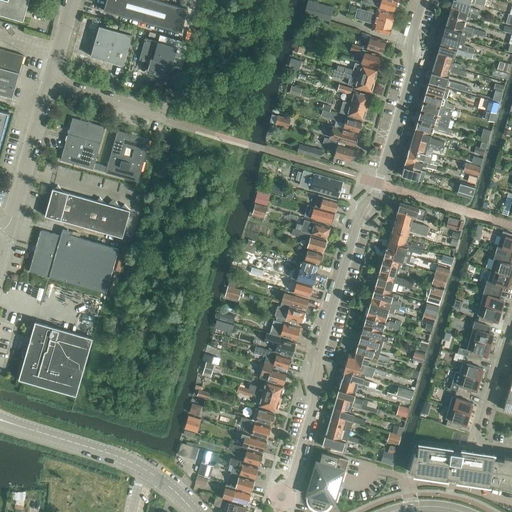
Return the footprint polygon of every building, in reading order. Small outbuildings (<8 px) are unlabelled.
[(0,0),(0,13),(20,20),(23,20),(24,19),(29,0),(0,0)] [(106,0),(104,10),(112,12),(182,32),(188,9),(157,0),(106,0)] [(361,0),(361,2),(394,11),(397,0),(361,0)] [(469,7),(470,3),(470,2),(462,0),(453,0),(451,7),(478,15),(479,15),(480,10),(469,7)] [(305,15),(315,17),(314,18),(330,22),(334,7),(318,3),(318,4),(308,1),(305,15)] [(465,21),(466,17),(477,19),(478,15),(451,7),(449,16),(465,21)] [(388,34),(391,28),(392,23),(391,21),(391,20),(393,19),(394,15),(393,14),(393,13),(377,9),(376,13),(358,8),(355,18),(373,23),(371,29),(388,34)] [(449,16),(446,25),(472,33),(485,37),(486,32),(463,26),(465,21),(449,16)] [(465,41),(466,36),(471,37),(472,33),(446,25),(444,35),(465,41)] [(91,56),(112,62),(124,65),(132,37),(100,28),(91,56)] [(73,60),(81,62),(90,32),(82,29),(73,60)] [(369,40),(367,48),(382,52),(382,51),(383,51),(385,47),(384,46),(385,41),(370,36),(370,35),(362,32),(360,38),(369,40)] [(444,35),(441,44),(473,53),(474,49),(464,46),(465,41),(444,35)] [(139,59),(141,60),(150,63),(148,72),(168,78),(172,65),(181,68),(187,49),(146,37),(139,59)] [(351,50),(359,53),(361,47),(352,44),(351,50)] [(454,58),(456,53),(472,58),(473,53),(441,44),(438,53),(454,58)] [(0,93),(12,97),(24,55),(0,48),(0,93)] [(364,55),(361,62),(378,67),(378,65),(379,65),(380,62),(379,61),(381,55),(363,49),(361,54),(364,55)] [(438,53),(436,62),(462,70),(463,65),(453,62),(454,58),(438,53)] [(291,57),(288,67),(298,71),(301,60),(299,59),(291,57)] [(465,76),(466,71),(462,70),(436,62),(433,71),(449,76),(450,72),(465,76)] [(339,66),(338,70),(374,80),(375,75),(377,75),(378,71),(377,70),(377,69),(356,63),(354,70),(346,67),(346,68),(339,66)] [(343,76),(350,78),(348,84),(356,87),(371,91),(371,90),(373,89),(373,87),(372,85),(374,80),(338,70),(335,69),(333,76),(342,79),(343,76)] [(506,79),(508,73),(496,69),(494,75),(506,79)] [(433,71),(430,81),(430,82),(446,87),(446,86),(460,90),(462,84),(448,81),(449,76),(433,71)] [(430,83),(427,92),(446,98),(449,89),(430,83)] [(503,85),(495,83),(493,89),(501,92),(503,85)] [(353,96),(351,102),(351,103),(366,107),(367,105),(368,105),(369,101),(368,101),(370,95),(352,90),(352,88),(339,84),(337,90),(351,94),(350,95),(353,96)] [(172,100),(175,90),(165,87),(162,100),(171,103),(172,100)] [(454,106),(448,104),(446,100),(446,98),(427,92),(424,102),(451,109),(451,110),(453,110),(454,106)] [(366,107),(351,103),(343,100),(340,112),(363,119),(364,113),(366,112),(366,110),(366,109),(366,107)] [(487,108),(497,111),(499,104),(489,101),(487,108)] [(439,110),(441,111),(449,113),(451,110),(451,109),(424,102),(421,111),(437,115),(439,110)] [(494,122),(496,113),(485,109),(482,118),(494,122)] [(362,121),(344,116),(339,114),(329,111),(323,110),(321,116),(337,121),(344,123),(343,127),(358,131),(359,130),(360,130),(361,127),(360,125),(362,121)] [(421,111),(419,120),(448,128),(449,124),(439,121),(440,116),(437,115),(421,111)] [(0,112),(0,143),(8,115),(0,112)] [(275,123),(288,127),(291,119),(278,115),(275,123)] [(150,139),(117,130),(107,166),(95,163),(105,127),(73,117),(61,160),(93,169),(94,168),(106,171),(106,172),(138,181),(150,139)] [(432,134),(433,130),(451,135),(452,130),(448,128),(419,120),(416,129),(432,134)] [(329,137),(339,140),(355,144),(355,143),(357,143),(357,140),(356,138),(358,134),(342,129),(329,125),(328,130),(331,131),(329,137)] [(483,128),(480,138),(488,140),(491,131),(483,128)] [(413,139),(439,146),(443,147),(444,142),(431,138),(432,134),(416,129),(413,139)] [(345,143),(324,137),(323,143),(337,147),(334,155),(351,160),(354,149),(344,146),(345,143)] [(437,151),(439,146),(413,139),(411,148),(427,152),(428,148),(437,151)] [(164,143),(162,150),(169,152),(171,145),(164,143)] [(299,144),(297,149),(297,151),(319,158),(321,150),(299,144)] [(483,156),(485,149),(480,148),(477,147),(475,154),(483,156)] [(411,148),(408,157),(434,164),(434,163),(431,162),(433,154),(427,152),(411,148)] [(471,163),(480,166),(483,159),(473,156),(471,163)] [(408,157),(405,166),(420,171),(422,166),(436,170),(437,165),(434,164),(408,157)] [(481,168),(466,163),(463,172),(478,176),(481,168)] [(423,182),(426,172),(420,171),(405,166),(403,176),(423,182)] [(303,170),(303,173),(298,171),(295,179),(303,181),(301,186),(339,197),(340,192),(342,192),(344,187),(342,186),(343,182),(303,170)] [(475,184),(476,178),(469,176),(467,182),(475,184)] [(459,192),(473,197),(476,187),(462,183),(459,192)] [(284,187),(273,184),(271,192),(282,195),(284,187)] [(53,189),(52,189),(45,215),(61,220),(122,237),(130,210),(124,204),(121,208),(113,199),(107,205),(99,198),(96,201),(53,189)] [(254,202),(267,206),(270,194),(258,191),(254,202)] [(338,200),(323,196),(318,195),(314,206),(334,212),(336,207),(337,207),(338,204),(337,203),(338,200)] [(255,203),(252,214),(265,218),(268,207),(255,203)] [(427,211),(419,209),(401,203),(398,213),(414,217),(424,221),(427,211)] [(306,209),(318,213),(316,219),(331,224),(332,222),(333,221),(334,219),(333,218),(334,212),(314,206),(308,205),(306,209)] [(413,221),(414,217),(398,213),(395,222),(428,231),(429,226),(413,221)] [(301,230),(311,233),(327,238),(327,237),(329,236),(330,233),(329,232),(330,228),(304,220),(301,230)] [(457,220),(456,225),(447,222),(446,226),(461,230),(464,222),(457,220)] [(408,236),(410,231),(426,236),(428,231),(395,222),(392,231),(408,236)] [(309,240),(307,247),(309,247),(323,251),(323,250),(324,249),(325,247),(324,246),(326,240),(310,235),(311,234),(293,229),(292,234),(296,236),(309,240)] [(61,236),(41,230),(29,271),(67,282),(106,293),(118,249),(80,238),(81,233),(73,231),(72,232),(62,230),(61,236)] [(392,231),(389,240),(408,246),(408,245),(409,242),(407,241),(408,236),(392,231)] [(497,245),(495,252),(511,257),(511,254),(511,233),(503,231),(498,245),(497,245)] [(408,246),(389,240),(387,249),(403,254),(405,254),(412,257),(417,258),(419,254),(421,254),(422,250),(410,247),(411,246),(408,245),(408,246)] [(257,247),(254,246),(242,242),(240,251),(254,255),(257,247)] [(412,242),(411,246),(410,247),(422,250),(423,246),(412,242)] [(303,253),(307,253),(305,259),(319,264),(319,262),(321,262),(322,259),(320,258),(322,254),(308,250),(309,247),(307,247),(305,247),(298,245),(297,249),(297,250),(304,252),(303,253)] [(403,254),(387,249),(384,258),(402,264),(402,263),(409,265),(414,267),(415,264),(410,262),(412,257),(405,254),(403,254)] [(511,257),(495,252),(493,258),(494,259),(491,269),(511,276),(511,273),(511,263),(510,263),(511,257)] [(402,264),(384,258),(380,272),(396,277),(396,276),(398,269),(407,271),(409,265),(402,263),(402,264)] [(300,267),(299,270),(287,267),(285,275),(313,284),(313,283),(315,280),(314,279),(317,272),(316,271),(317,266),(302,261),(301,267),(300,267)] [(435,274),(447,278),(450,270),(437,266),(435,274)] [(511,276),(491,269),(488,280),(486,280),(484,286),(501,291),(503,285),(508,287),(511,276)] [(396,277),(380,272),(376,286),(392,291),(394,283),(412,288),(413,282),(396,276),(396,277)] [(447,278),(435,274),(432,284),(445,288),(447,278)] [(229,281),(236,283),(238,277),(231,275),(229,281)] [(288,283),(296,286),(294,292),(309,296),(309,295),(311,295),(312,292),(311,291),(312,286),(297,281),(297,280),(290,278),(288,283)] [(501,291),(484,286),(482,293),(484,293),(481,304),(501,310),(504,299),(499,297),(501,291)] [(241,291),(228,287),(225,297),(239,301),(241,291)] [(443,291),(431,287),(428,298),(440,301),(443,291)] [(284,294),(284,295),(282,301),(306,308),(306,307),(307,307),(308,304),(307,303),(309,298),(293,294),(294,292),(280,288),(279,293),(284,294)] [(399,295),(391,293),(375,288),(372,298),(400,306),(401,302),(397,301),(399,295)] [(398,310),(400,306),(372,298),(369,307),(387,312),(393,314),(395,309),(398,310)] [(290,305),(282,302),(281,306),(279,306),(277,307),(275,315),(276,317),(277,317),(276,321),(284,323),(285,322),(298,326),(299,321),(301,322),(302,321),(303,321),(304,317),(303,316),(305,310),(290,306),(290,305)] [(497,321),(501,310),(481,304),(477,315),(479,316),(478,321),(477,322),(490,326),(492,320),(497,321)] [(427,314),(436,317),(439,307),(430,305),(427,314)] [(369,307),(367,316),(385,321),(387,312),(369,307)] [(235,315),(218,310),(217,313),(216,317),(233,322),(235,315)] [(436,317),(427,314),(426,320),(434,323),(436,317)] [(262,316),(260,322),(267,325),(269,319),(262,316)] [(383,325),(384,325),(387,326),(399,329),(400,326),(394,324),(395,324),(389,322),(385,321),(367,316),(364,325),(380,330),(381,325),(383,325)] [(231,328),(233,322),(216,317),(215,323),(231,328)] [(470,338),(490,344),(494,333),(489,332),(490,326),(477,322),(478,321),(474,320),(472,327),(473,328),(470,338)] [(36,322),(19,378),(77,395),(93,338),(36,322)] [(282,332),(268,328),(266,332),(280,336),(281,334),(296,339),(298,334),(299,333),(300,330),(299,328),(299,327),(298,327),(298,326),(285,322),(284,323),(282,332)] [(424,330),(431,332),(433,326),(426,324),(424,330)] [(387,342),(387,340),(388,337),(378,335),(380,330),(364,325),(361,334),(383,341),(387,342)] [(266,332),(266,333),(264,341),(277,345),(275,351),(277,352),(291,356),(292,355),(293,354),(294,351),(293,350),(295,343),(279,338),(280,336),(266,332)] [(382,345),(383,341),(361,334),(358,343),(380,350),(381,345),(382,345)] [(469,350),(467,356),(480,360),(482,354),(487,356),(490,344),(470,338),(467,350),(469,350)] [(358,343),(355,353),(384,361),(385,357),(379,355),(380,350),(358,343)] [(263,364),(278,368),(279,365),(288,368),(288,367),(289,367),(290,364),(289,363),(291,358),(276,354),(277,352),(275,351),(268,349),(256,345),(254,352),(266,356),(264,361),(263,364)] [(413,360),(423,363),(425,355),(415,352),(413,360)] [(383,365),(384,361),(355,353),(354,356),(349,354),(347,360),(367,366),(368,361),(376,363),(383,365)] [(478,366),(480,360),(467,356),(464,355),(462,362),(463,362),(460,373),(480,379),(483,368),(478,366)] [(364,369),(374,372),(386,376),(387,372),(375,368),(367,366),(347,360),(344,369),(364,375),(366,370),(364,369)] [(211,363),(206,362),(203,372),(212,374),(215,365),(211,364),(211,363)] [(263,364),(260,377),(283,384),(283,383),(285,382),(286,379),(285,378),(286,373),(277,370),(278,368),(263,364)] [(344,369),(342,378),(368,386),(369,381),(363,379),(364,375),(344,369)] [(410,376),(417,378),(419,372),(412,370),(410,376)] [(480,379),(460,373),(456,384),(458,385),(457,391),(469,394),(471,388),(476,390),(480,379)] [(380,394),(381,390),(368,386),(342,378),(339,388),(355,392),(356,387),(358,388),(359,388),(364,389),(364,390),(380,394)] [(267,381),(265,388),(250,384),(248,389),(278,398),(282,386),(267,381)] [(238,386),(237,392),(252,396),(252,395),(262,398),(259,405),(275,409),(278,398),(248,389),(238,386)] [(413,390),(398,386),(396,393),(411,398),(413,390)] [(210,393),(201,390),(202,390),(195,388),(193,394),(197,395),(209,399),(210,393)] [(353,398),(355,392),(339,388),(336,397),(362,404),(363,400),(353,398)] [(469,394),(457,391),(455,397),(453,396),(449,407),(469,413),(473,402),(468,400),(469,394)] [(387,392),(386,396),(395,399),(410,403),(411,399),(396,395),(387,392)] [(336,397),(333,406),(349,411),(351,406),(360,408),(362,404),(336,397)] [(511,399),(506,398),(503,409),(511,411),(511,399)] [(192,403),(189,413),(198,415),(201,406),(192,403)] [(408,408),(399,405),(396,414),(406,417),(408,408)] [(348,415),(349,411),(333,406),(331,415),(352,422),(364,425),(365,420),(348,415)] [(446,418),(448,419),(446,425),(459,429),(461,423),(466,424),(469,413),(449,407),(446,418)] [(255,408),(252,419),(252,420),(255,421),(255,420),(271,425),(274,413),(255,408)] [(331,415),(328,425),(350,431),(352,422),(331,415)] [(187,423),(192,425),(199,427),(200,420),(194,418),(188,416),(187,423)] [(240,422),(246,424),(247,424),(245,432),(252,434),(267,438),(270,427),(254,422),(255,421),(252,420),(252,419),(247,418),(247,419),(242,417),(240,422)] [(362,439),(348,435),(350,431),(328,425),(325,434),(346,440),(361,444),(362,439)] [(392,432),(401,434),(402,428),(394,426),(392,432)] [(235,435),(249,439),(247,447),(263,452),(266,440),(251,436),(252,434),(245,432),(237,430),(235,435)] [(387,441),(398,444),(401,434),(390,431),(387,441)] [(325,434),(322,444),(343,450),(346,440),(325,434)] [(245,454),(243,461),(259,465),(262,454),(247,449),(247,447),(230,442),(228,449),(233,450),(245,454)] [(178,454),(190,458),(193,446),(192,446),(186,444),(181,443),(178,454)] [(511,457),(504,456),(503,459),(494,458),(494,455),(461,450),(461,453),(451,451),(452,449),(418,444),(417,454),(415,454),(415,453),(414,453),(409,471),(410,472),(410,471),(414,472),(414,474),(447,479),(448,477),(457,478),(457,481),(490,485),(490,483),(500,484),(500,487),(511,488),(511,457)] [(389,453),(395,455),(397,448),(391,446),(389,453)] [(206,449),(202,460),(209,462),(213,451),(206,449)] [(349,461),(349,460),(322,452),(319,463),(317,462),(307,494),(310,495),(309,496),(309,497),(309,498),(309,499),(309,500),(309,501),(309,502),(309,503),(310,504),(310,505),(311,506),(311,507),(312,507),(313,509),(315,509),(316,510),(317,510),(318,510),(319,511),(320,511),(322,510),(324,510),(326,509),(327,508),(328,507),(329,507),(329,506),(330,505),(330,504),(331,503),(331,502),(333,502),(338,488),(340,488),(341,485),(339,484),(343,470),(340,469),(343,459),(349,461)] [(394,456),(387,454),(385,462),(392,464),(394,456)] [(241,467),(239,474),(255,478),(258,467),(241,462),(241,460),(231,457),(229,463),(241,467)] [(198,475),(206,477),(208,469),(212,470),(213,467),(201,463),(198,475)] [(229,477),(232,478),(230,486),(233,487),(234,486),(251,491),(251,490),(253,490),(254,487),(253,485),(254,481),(239,476),(239,474),(231,472),(229,477)] [(206,486),(207,480),(197,477),(196,483),(206,486)] [(225,491),(224,490),(222,497),(226,498),(232,500),(247,505),(247,504),(249,503),(250,500),(249,498),(250,494),(233,489),(233,487),(230,486),(227,485),(225,491)] [(230,502),(230,503),(227,502),(225,502),(226,498),(222,497),(216,496),(213,505),(228,509),(227,511),(246,511),(248,507),(230,502)]
